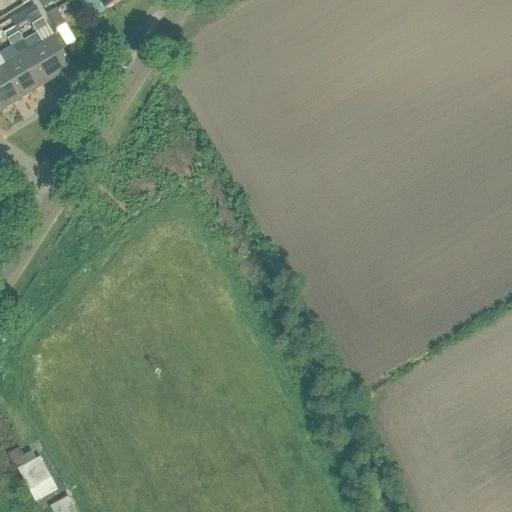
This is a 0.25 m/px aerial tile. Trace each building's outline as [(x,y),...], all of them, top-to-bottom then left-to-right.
[(38,0),(44,10),(53,5),(49,0),(38,0)] [(78,0),(79,0),(88,16),(93,13),(96,17),(96,18),(125,0),(78,0)] [(57,32),(65,27),(56,12),(48,17),(57,32)] [(48,29),(43,21),(32,27),(37,35),(48,29)] [(24,43),(19,35),(8,42),(12,50),(23,43),(24,43)] [(23,43),(29,54),(48,85),(72,70),(54,39),(43,45),(37,35),(24,43),(23,43)] [(24,99),(48,85),(29,54),(5,68),(24,99)] [(0,113),(24,99),(5,68),(0,70),(0,113)] [(94,249),(75,279),(126,312),(145,282),(122,267),(126,261),(116,255),(112,261),(94,249)] [(44,330),(30,353),(60,371),(66,362),(86,374),(105,343),(58,315),(48,332),(44,330)] [(271,338),(255,356),(281,380),(297,361),(271,338)] [(10,389),(0,406),(0,419),(41,442),(51,423),(67,432),(80,409),(44,389),(37,404),(10,389)] [(11,469),(26,503),(53,491),(38,457),(11,469)] [(46,511),(68,511),(61,497),(43,506),(46,511)]
